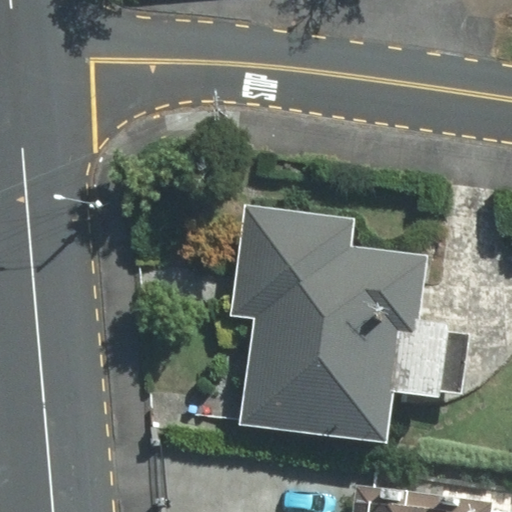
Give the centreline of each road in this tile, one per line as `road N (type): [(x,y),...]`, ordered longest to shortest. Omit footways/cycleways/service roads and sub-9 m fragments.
road 1 (residential): [(21,69),(212,59),(511,100)]
road 2 (secondary): [(21,69),(57,511)]
